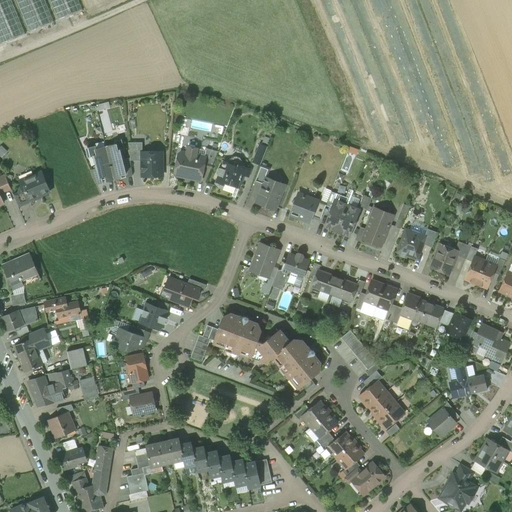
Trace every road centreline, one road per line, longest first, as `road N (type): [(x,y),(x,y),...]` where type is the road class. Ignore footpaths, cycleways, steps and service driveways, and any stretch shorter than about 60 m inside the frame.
road 1 (residential): [(511,321),(250,219)]
road 2 (residential): [(250,219),(202,201),(140,195),(0,244)]
road 3 (residential): [(309,497),(259,436),(241,451),(169,425)]
road 4 (residential): [(65,511),(0,357)]
road 5 (track): [(0,58),(137,0)]
road 6 (residential): [(406,481),(478,428),(511,382)]
road 7 (residential): [(250,219),(222,293),(175,336)]
